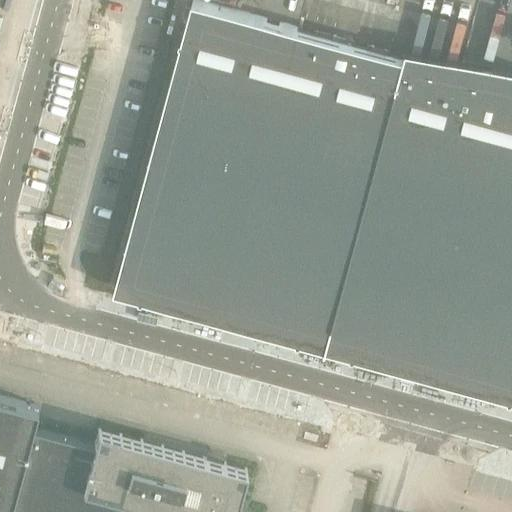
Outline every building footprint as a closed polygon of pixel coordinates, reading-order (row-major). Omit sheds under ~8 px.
[(318,32),(197,0),(193,0),(116,289),(240,322),(318,32)] [(441,66),(318,32),(240,322),(363,355),(441,66)] [(511,296),(511,84),(441,66),(363,355),(487,389),(511,296)] [(511,296),(487,389),(511,395),(511,296)] [(0,511),(8,511),(32,426),(37,406),(0,395),(0,511)] [(249,511),(248,509),(243,506),(238,503),(247,468),(98,428),(94,443),(32,426),(8,511),(249,511)]
